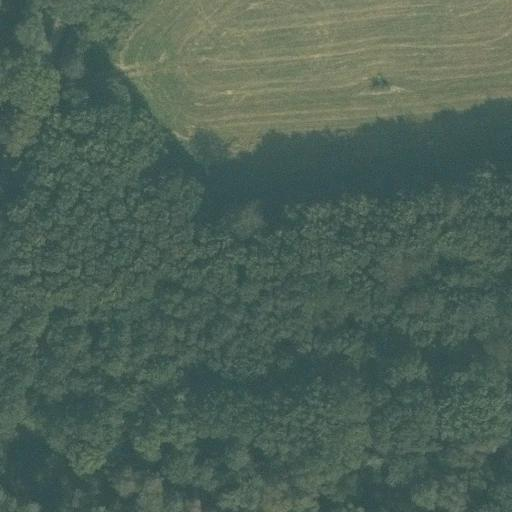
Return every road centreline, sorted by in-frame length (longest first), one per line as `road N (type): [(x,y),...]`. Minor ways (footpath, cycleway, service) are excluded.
road 1 (track): [(0,435),(511,362)]
road 2 (track): [(0,203),(74,0)]
